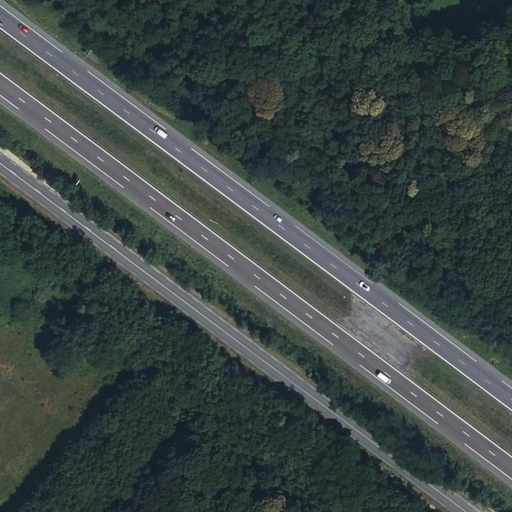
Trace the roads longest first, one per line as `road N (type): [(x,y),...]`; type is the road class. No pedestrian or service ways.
road 1 (motorway): [(0,85),(511,469)]
road 2 (motorway): [(511,400),(0,17)]
road 3 (secondary): [(0,163),(465,511)]
